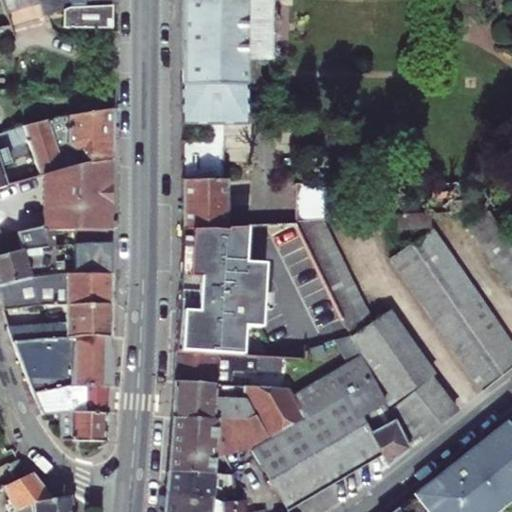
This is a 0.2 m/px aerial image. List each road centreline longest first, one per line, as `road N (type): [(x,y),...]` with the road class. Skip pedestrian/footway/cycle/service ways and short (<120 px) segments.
road 1 (primary): [(131,488),(146,0)]
road 2 (tertiary): [(131,488),(82,481),(50,461),(27,426),(0,354)]
road 3 (tertiary): [(353,511),(511,388)]
